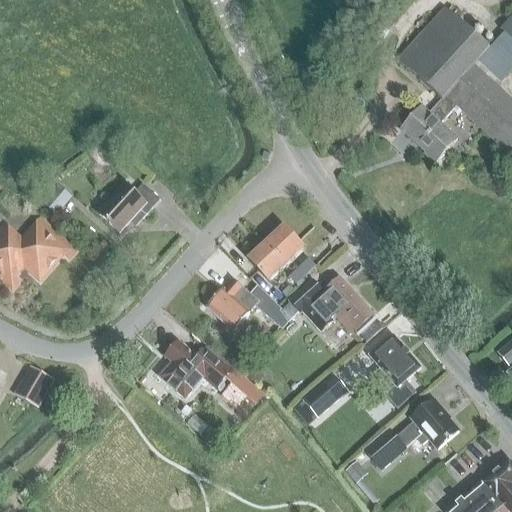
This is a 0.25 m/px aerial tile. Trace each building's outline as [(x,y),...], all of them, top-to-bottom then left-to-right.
[(511,24),(488,52),(443,11),(396,64),(439,104),(428,117),(421,111),(400,135),(426,157),(424,159),(435,168),(457,143),(440,128),(456,110),(509,157),(511,153),(511,103),(497,90),(511,73),(511,24)] [(56,189),(49,183),(35,199),(56,217),(72,198),(58,186),(56,189)] [(134,195),(124,186),(97,215),(119,235),(136,216),(142,221),(160,202),(142,186),(134,195)] [(75,252),(42,222),(22,245),(2,228),(0,229),(0,267),(5,272),(0,277),(0,279),(12,290),(19,282),(12,276),(23,264),(39,279),(61,254),(68,260),(75,252)] [(266,245),(286,267),(304,250),(283,229),(266,245)] [(286,267),(266,245),(248,262),(268,283),(286,267)] [(302,266),(293,274),(300,282),(315,267),(308,260),(302,266)] [(293,274),(288,279),(295,286),(300,282),(293,274)] [(374,317),(340,280),(324,294),(312,280),(287,303),(289,305),(279,314),(288,324),(298,315),(300,317),(302,315),(320,336),(333,323),(337,319),(352,336),(357,332),(374,317)] [(258,304),(234,282),(225,293),(222,291),(218,295),(217,294),(205,308),(233,333),(249,315),(248,315),(258,304)] [(268,319),(277,310),(267,301),(259,310),(268,319)] [(397,390),(421,370),(393,338),(369,358),(380,371),(374,376),(386,390),(392,384),(397,390)] [(509,370),(511,367),(511,341),(496,355),(509,370)] [(202,379),(216,390),(225,381),(231,374),(204,351),(196,360),(178,344),(165,359),(172,365),(169,369),(167,367),(158,377),(184,400),(202,379)] [(38,410),(54,382),(31,370),(15,398),(38,410)] [(255,386),(261,378),(252,370),(246,378),(255,386)] [(253,408),(263,397),(234,371),(231,374),(225,381),(231,386),(221,398),(235,411),(244,401),(253,408)] [(317,421),(348,394),(334,377),(302,403),(317,421)] [(446,416),(433,402),(411,421),(413,424),(396,439),(388,430),(363,452),(381,472),(405,451),(404,450),(416,439),(422,446),(428,441),(437,452),(458,433),(445,417),(446,416)] [(212,424),(209,428),(194,417),(188,426),(212,445),(223,433),(212,424)] [(481,485),(506,511),(511,511),(511,466),(508,462),(494,473),(481,485)] [(355,465),(346,473),(356,485),(365,477),(355,465)] [(506,511),(481,485),(450,511),(506,511)]
